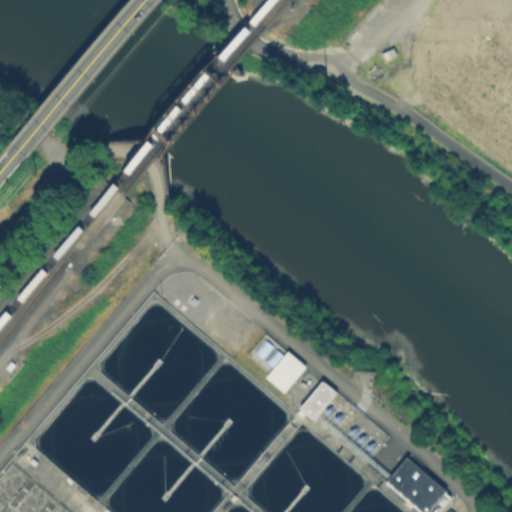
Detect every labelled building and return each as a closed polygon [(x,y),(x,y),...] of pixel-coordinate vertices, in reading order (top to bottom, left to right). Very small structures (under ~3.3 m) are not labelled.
[(398,54),(387,60),(384,54),(394,48),(398,54)] [(266,374),(287,349),(304,363),(283,388),(266,374)] [(4,365),(9,359),(13,362),(9,368),(4,365)] [(297,406),(321,378),(335,389),(311,417),(297,406)] [(386,478),(406,455),(445,488),(425,511),(386,478)]
